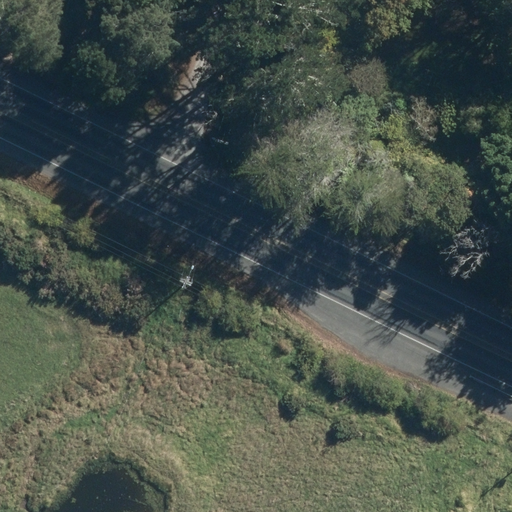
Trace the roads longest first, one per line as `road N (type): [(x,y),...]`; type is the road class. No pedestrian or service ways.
road 1 (primary): [(153,181),(511,357)]
road 2 (unclassified): [(153,181),(215,0)]
road 3 (primary): [(0,107),(153,181)]
